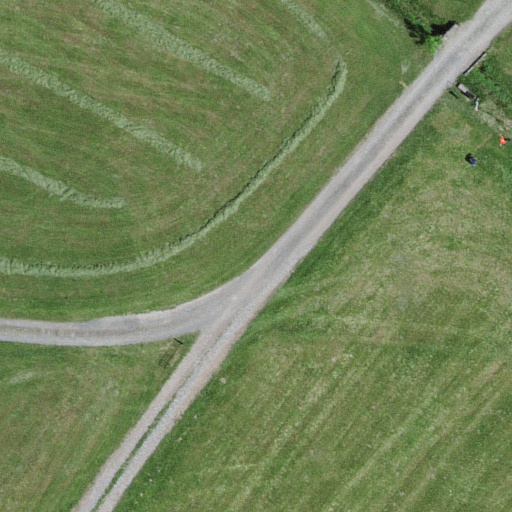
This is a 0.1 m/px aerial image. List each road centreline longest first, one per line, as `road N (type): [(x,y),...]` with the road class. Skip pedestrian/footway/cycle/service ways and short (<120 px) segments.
road 1 (track): [(509,0),(242,301)]
road 2 (track): [(242,301),(96,511)]
road 3 (track): [(242,301),(164,327),(80,335),(0,328)]
